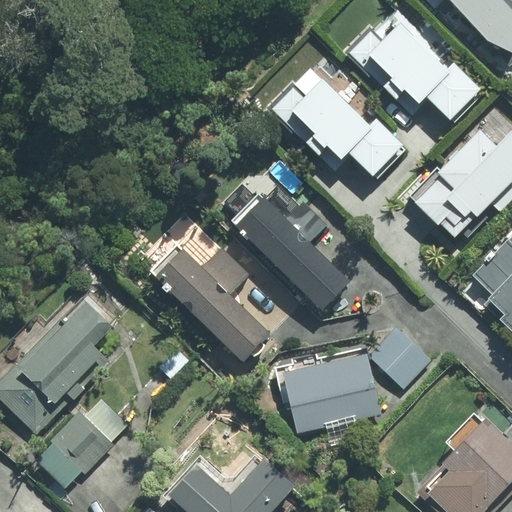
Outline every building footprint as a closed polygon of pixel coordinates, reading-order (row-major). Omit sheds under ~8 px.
[(503,0),(439,0),(484,50),(511,63),(511,3),(504,0),(503,0)] [(381,44),(368,32),(344,54),(395,101),(402,93),(418,108),(424,100),(449,125),(479,94),(451,65),(441,72),(400,30),(381,44)] [(292,90),(272,109),(318,158),(326,149),(341,164),(347,156),(373,181),(407,148),(379,120),(366,127),(320,82),(304,101),(292,90)] [(454,245),(511,185),(511,134),(509,132),(493,148),(480,136),(413,205),(454,245)] [(259,193),(231,224),(322,314),(352,284),(259,193)] [(511,236),(471,275),(492,296),(481,308),(511,337),(511,236)] [(181,248),(151,280),(239,366),(269,335),(230,297),(251,275),(223,247),(200,271),(181,248)] [(85,300),(0,386),(0,398),(36,434),(109,361),(94,347),(113,328),(85,300)] [(434,357),(397,324),(370,354),(407,387),(434,357)] [(368,352),(278,374),(291,435),(381,416),(368,352)] [(114,449),(81,413),(50,444),(82,477),(114,449)] [(511,448),(484,421),(413,491),(436,511),(488,511),(511,486),(511,448)] [(278,511),(298,491),(261,459),(228,496),(196,466),(165,497),(178,509),(175,511),(278,511)]
